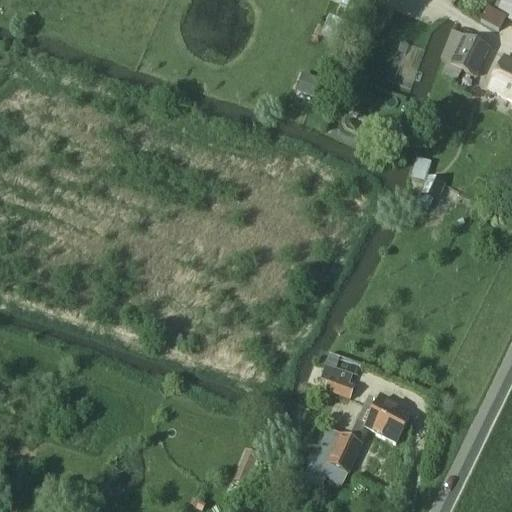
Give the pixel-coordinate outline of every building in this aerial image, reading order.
[(511,22),(511,0),(504,0),(501,7),(491,2),(487,12),(480,23),(499,33),(506,20),(511,22)] [(328,19),(320,39),(335,45),(343,25),(328,19)] [(474,80),(488,52),(463,40),(449,68),(461,74),(474,80)] [(511,63),(503,59),(488,92),(511,103),(511,63)] [(446,66),(441,77),(455,84),(461,74),(449,68),(446,66)] [(313,100),(320,82),(301,74),(294,92),(313,100)] [(425,185),(430,165),(415,161),(410,181),(425,185)] [(445,188),(427,180),(420,198),(438,205),(445,188)] [(349,403),(353,390),(348,388),(351,379),(334,373),(326,395),(349,403)] [(366,407),(355,427),(363,431),(395,447),(409,420),(377,404),(373,411),(366,407)] [(325,431),(306,471),(341,488),(346,477),(361,449),(340,438),(325,431)] [(246,454),(234,484),(249,491),(262,461),(246,454)] [(206,491),(203,497),(210,500),(213,495),(206,491)]
